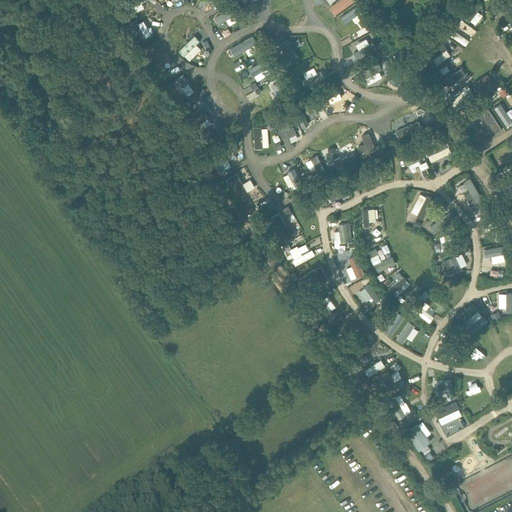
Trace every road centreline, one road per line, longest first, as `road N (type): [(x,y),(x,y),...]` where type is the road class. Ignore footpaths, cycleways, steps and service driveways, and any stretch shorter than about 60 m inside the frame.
road 1 (track): [(449,511),(82,0)]
road 2 (unknown): [(511,281),(447,313),(423,359),(420,385),(446,441),(511,408)]
road 3 (unknown): [(468,162),(351,0)]
